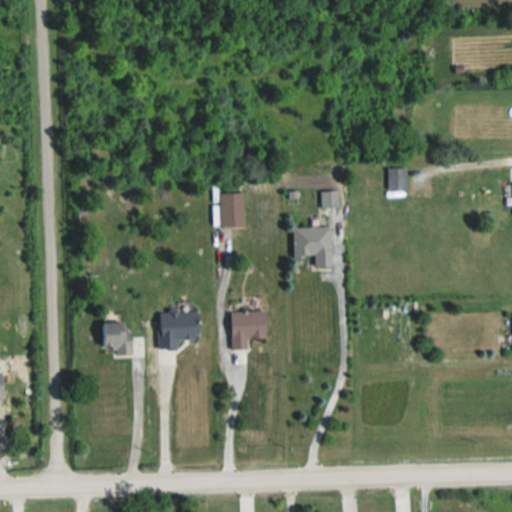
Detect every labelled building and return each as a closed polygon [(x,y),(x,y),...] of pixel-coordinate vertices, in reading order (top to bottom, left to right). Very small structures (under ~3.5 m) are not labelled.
[(407,167),(388,167),(388,188),(407,188),(407,167)] [(340,206),(338,190),(321,192),(322,208),(340,206)] [(246,227),(246,193),(219,193),(219,227),(246,227)] [(311,268),(332,268),(332,227),(294,227),(294,257),(311,257),(311,268)] [(200,311),(160,310),(159,349),(178,349),(178,339),(199,340),(200,311)] [(249,337),(267,337),(266,311),(232,311),(232,348),(249,348),(249,337)] [(117,355),(131,355),(131,323),(103,323),(103,346),(117,346),(117,355)]
